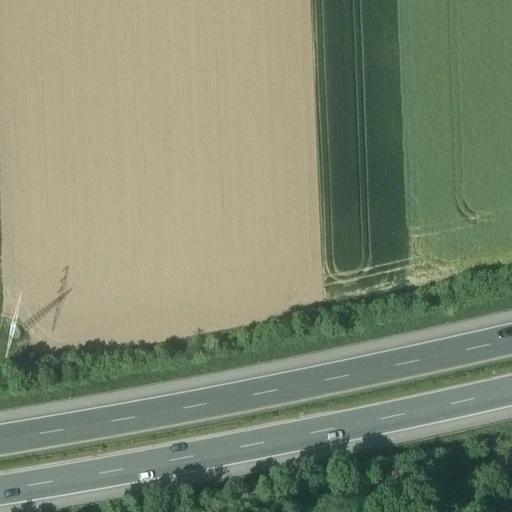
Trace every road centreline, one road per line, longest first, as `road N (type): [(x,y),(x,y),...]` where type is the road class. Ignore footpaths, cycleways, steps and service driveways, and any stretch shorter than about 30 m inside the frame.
road 1 (motorway): [(0,503),(198,473),(511,400)]
road 2 (motorway): [(511,337),(0,441)]
road 3 (track): [(293,511),(511,467)]
